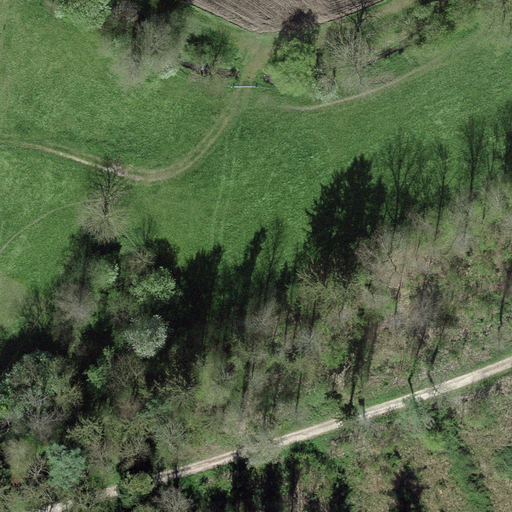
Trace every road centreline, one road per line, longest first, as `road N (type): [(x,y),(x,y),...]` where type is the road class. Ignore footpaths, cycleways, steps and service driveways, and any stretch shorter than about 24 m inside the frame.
road 1 (track): [(511,361),(379,413),(44,511)]
road 2 (track): [(405,0),(262,57),(209,141),(182,163),(126,172),(0,138)]
